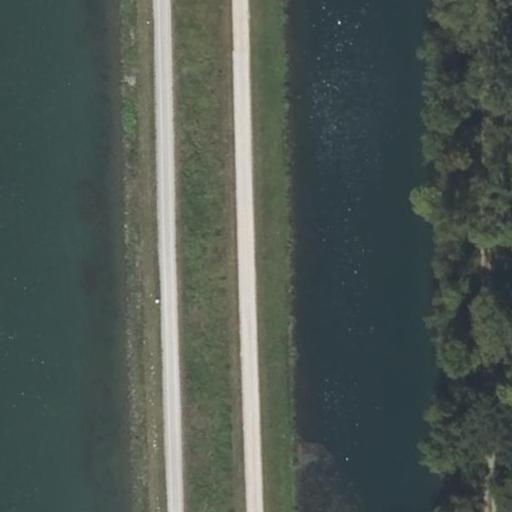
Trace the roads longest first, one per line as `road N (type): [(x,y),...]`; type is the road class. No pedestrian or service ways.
road 1 (track): [(175,511),(160,0)]
road 2 (track): [(247,0),(262,511)]
road 3 (track): [(472,0),(484,511)]
